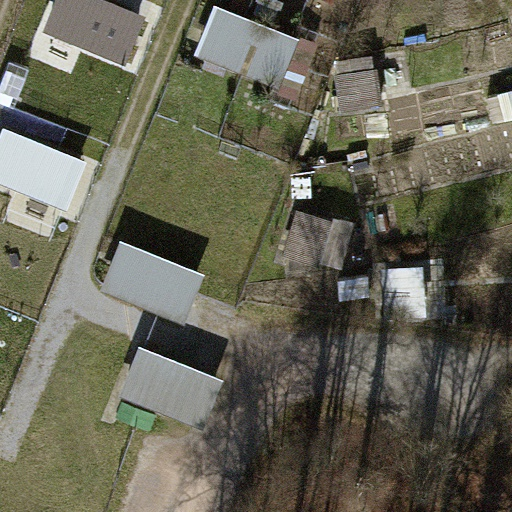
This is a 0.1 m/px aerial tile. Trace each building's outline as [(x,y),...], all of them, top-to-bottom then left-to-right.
[(112,0),(54,0),(42,30),(125,63),(146,14),(112,0)] [(217,2),(197,52),(280,85),(300,36),(217,2)] [(341,77),(344,105),(381,100),(377,72),(341,77)] [(3,126),(0,134),(0,183),(66,210),(86,160),(3,126)] [(289,251),(319,259),(330,220),(300,211),(289,251)] [(124,239),(103,289),(186,322),(207,273),(124,239)] [(426,260),(392,264),(397,308),(431,305),(426,260)] [(385,318),(387,294),(318,287),(315,311),(385,318)] [(142,344),(122,394),(205,428),(225,378),(142,344)]
